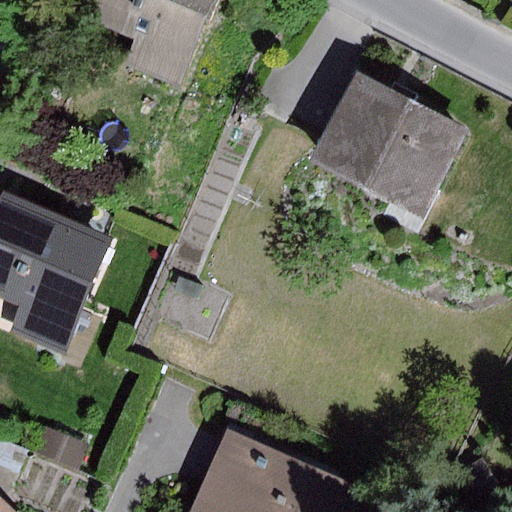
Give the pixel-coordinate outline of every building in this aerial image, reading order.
[(215,0),(87,0),(82,15),(136,37),(124,66),(180,89),(215,0)] [(472,131),(360,71),(313,160),(424,219),(472,131)] [(108,240),(6,199),(0,214),(0,297),(22,307),(11,333),(61,354),(108,240)] [(364,511),(376,485),(230,424),(192,511),(364,511)] [(94,446),(46,427),(35,453),(83,472),(94,446)] [(484,458),(454,470),(469,506),(499,494),(484,458)] [(0,511),(14,511),(0,497),(0,511)]
